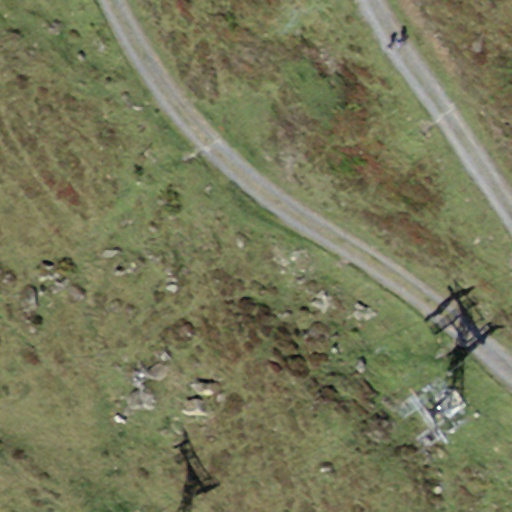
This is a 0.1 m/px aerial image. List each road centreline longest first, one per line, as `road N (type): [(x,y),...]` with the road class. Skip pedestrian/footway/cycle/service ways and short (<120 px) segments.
road 1 (track): [(511,373),(380,267),(225,160),(151,71),(112,0)]
road 2 (track): [(372,0),(511,216)]
